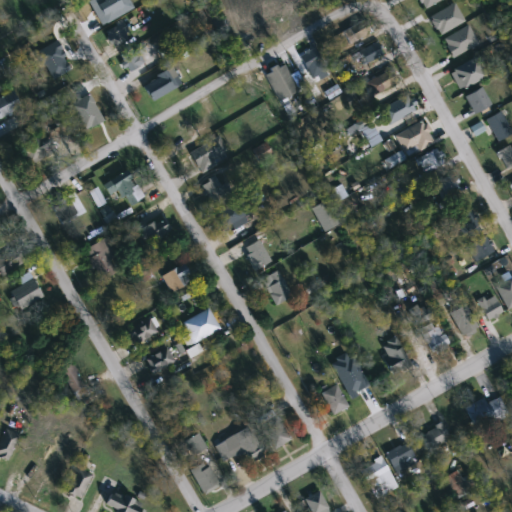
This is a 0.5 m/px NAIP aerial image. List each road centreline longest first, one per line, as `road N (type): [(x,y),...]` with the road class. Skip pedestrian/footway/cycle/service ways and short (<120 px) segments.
road 1 (residential): [(359,511),(75,25)]
road 2 (residential): [(370,0),(20,205)]
road 3 (tertiary): [(0,170),(201,511)]
road 4 (residential): [(225,511),(511,345)]
road 5 (residential): [(511,231),(375,0)]
